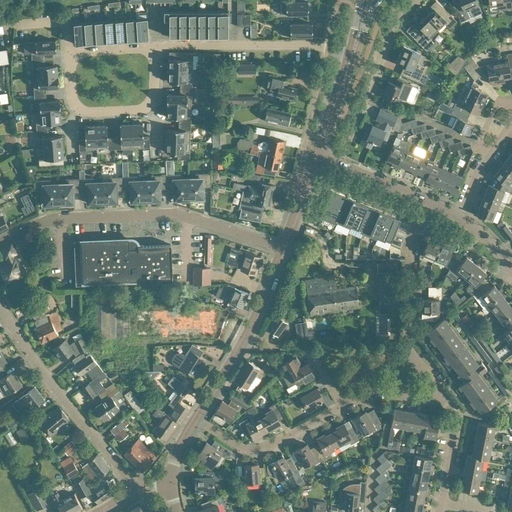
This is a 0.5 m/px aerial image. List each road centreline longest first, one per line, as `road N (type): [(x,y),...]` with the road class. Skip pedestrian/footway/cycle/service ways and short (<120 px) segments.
road 1 (residential): [(0,240),(48,220),(174,214),(282,247)]
road 2 (residential): [(138,490),(0,303)]
road 3 (residential): [(440,389),(407,328),(408,255),(426,201)]
road 4 (residential): [(352,55),(312,45),(156,47)]
road 5 (tertiary): [(196,418),(240,347),(282,247)]
road 6 (residential): [(416,0),(380,57),(337,163)]
road 7 (residential): [(196,418),(257,452),(342,405)]
road 8 (residential): [(368,511),(373,456),(383,446),(394,390)]
road 9 (residential): [(441,503),(457,414),(440,389)]
